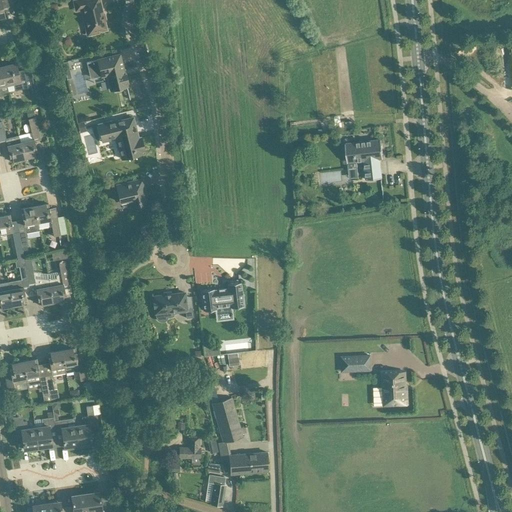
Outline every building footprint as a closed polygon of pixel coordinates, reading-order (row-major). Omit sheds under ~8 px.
[(0,0),(0,16),(4,16),(2,6),(8,4),(8,7),(9,7),(7,0),(0,0)] [(93,34),(99,33),(98,31),(107,29),(100,0),(74,0),(73,0),(75,9),(82,7),(85,21),(84,21),(86,30),(93,34)] [(126,73),(124,74),(120,54),(110,57),(89,62),(87,62),(89,70),(91,77),(100,75),(101,77),(106,76),(107,78),(109,90),(114,89),(115,90),(115,91),(117,91),(119,91),(120,90),(122,90),(124,89),(123,88),(123,87),(126,86),(127,86),(126,82),(129,82),(126,73)] [(71,78),(67,61),(63,62),(67,79),(71,78)] [(16,63),(2,66),(7,84),(13,83),(15,91),(28,87),(28,86),(26,79),(24,69),(23,69),(24,72),(18,73),(16,63)] [(27,117),(34,116),(32,109),(26,111),(27,117)] [(19,135),(24,158),(38,155),(38,154),(35,154),(34,151),(38,150),(35,138),(40,137),(35,117),(28,119),(31,132),(19,135)] [(135,131),(136,131),(133,117),(123,119),(117,120),(117,119),(97,124),(100,137),(108,135),(110,141),(115,139),(117,150),(119,149),(121,159),(129,157),(130,160),(137,158),(136,155),(142,154),(142,152),(145,151),(141,137),(137,138),(135,131)] [(24,158),(19,135),(5,138),(1,121),(0,121),(0,140),(5,139),(10,157),(12,156),(13,160),(10,160),(11,161),(24,158)] [(77,123),(80,133),(86,131),(84,121),(77,123)] [(381,139),(345,143),(347,161),(364,159),(367,179),(381,178),(379,158),(383,157),(381,139)] [(130,207),(139,206),(148,203),(142,179),(133,181),(116,186),(120,203),(129,201),(130,207)] [(35,206),(38,222),(50,220),(51,219),(49,208),(47,208),(46,205),(48,204),(48,203),(35,206)] [(25,230),(19,231),(22,246),(23,251),(28,250),(27,245),(28,245),(26,233),(39,230),(39,229),(38,222),(35,206),(21,209),(21,210),(23,209),(24,213),(22,213),(23,218),(25,230)] [(63,214),(57,216),(57,220),(60,234),(67,233),(63,214)] [(10,215),(0,216),(0,233),(13,231),(11,220),(11,219),(8,220),(8,216),(10,216),(10,215)] [(52,226),(53,236),(60,235),(60,234),(57,220),(51,221),(52,226)] [(15,247),(22,246),(19,231),(13,233),(12,233),(15,247)] [(61,258),(68,256),(67,249),(60,250),(61,258)] [(65,295),(64,285),(70,284),(69,280),(68,274),(65,262),(59,263),(60,270),(60,274),(57,274),(56,276),(56,278),(48,279),(53,302),(66,299),(66,298),(64,299),(63,295),(65,295)] [(29,284),(26,265),(19,266),(21,279),(22,285),(29,284)] [(33,268),(26,269),(29,284),(35,283),(37,295),(38,300),(40,300),(41,303),(39,304),(39,305),(53,302),(48,279),(34,278),(33,272),(33,268)] [(23,287),(22,285),(21,279),(8,282),(13,305),(26,303),(26,302),(24,302),(23,299),(25,298),(25,297),(23,287)] [(0,302),(0,303),(1,306),(0,306),(0,307),(13,305),(8,282),(0,283),(0,302)] [(201,290),(203,303),(203,310),(215,309),(215,313),(232,311),(231,308),(244,306),(241,282),(228,283),(228,288),(224,289),(224,288),(219,289),(214,290),(214,288),(201,290)] [(185,292),(171,294),(171,292),(163,293),(164,295),(153,296),(155,306),(156,315),(164,314),(165,316),(166,317),(168,317),(171,317),(172,316),(174,315),(174,313),(186,312),(186,317),(194,317),(193,306),(187,307),(186,302),(185,292)] [(75,348),(61,350),(66,373),(78,370),(80,380),(87,379),(84,361),(83,361),(84,361),(84,365),(78,366),(77,364),(78,364),(76,352),(74,353),(73,349),(75,349),(75,348)] [(46,376),(48,390),(50,390),(52,390),(54,389),(55,389),(52,375),(65,373),(61,350),(48,353),(48,354),(50,353),(51,357),(48,357),(49,361),(49,363),(51,369),(52,374),(46,376)] [(370,354),(341,355),(341,372),(371,371),(370,354)] [(228,358),(230,367),(239,365),(238,357),(228,358)] [(37,359),(23,361),(27,382),(35,381),(40,380),(41,387),(43,395),(47,395),(49,394),(48,390),(46,376),(40,377),(40,375),(40,374),(39,374),(38,365),(37,363),(35,364),(34,360),(37,360),(37,359)] [(14,385),(27,382),(23,361),(9,364),(9,365),(12,364),(12,368),(10,368),(12,380),(6,382),(10,402),(17,400),(14,385)] [(405,371),(382,372),(384,405),(408,404),(407,389),(406,389),(405,371)] [(244,426),(241,427),(232,397),(218,401),(211,403),(222,441),(222,442),(226,441),(243,436),(242,432),(246,431),(244,426)] [(83,425),(75,426),(78,445),(92,443),(91,434),(91,433),(90,429),(96,428),(99,428),(97,415),(97,414),(94,414),(93,405),(86,406),(87,416),(82,417),(83,425)] [(67,419),(58,420),(57,415),(53,416),(54,417),(54,421),(56,430),(56,434),(62,433),(64,447),(78,445),(75,426),(74,418),(67,419)] [(56,430),(54,421),(54,417),(41,419),(34,420),(35,428),(38,447),(52,445),(50,431),(56,430)] [(24,449),(38,447),(35,428),(28,429),(26,421),(14,423),(16,435),(22,435),(24,449)] [(200,464),(200,458),(201,448),(199,448),(200,437),(190,437),(189,448),(180,447),(179,457),(191,458),(191,464),(200,464)] [(215,438),(207,439),(210,453),(218,451),(215,438)] [(268,470),(267,460),(266,452),(230,455),(229,455),(229,458),(230,463),(231,473),(268,470)] [(207,470),(219,472),(220,464),(208,463),(207,470)] [(211,503),(222,505),(225,484),(224,484),(225,477),(209,475),(208,482),(212,483),(212,484),(214,484),(211,503)] [(99,492),(85,494),(87,511),(108,511),(107,505),(101,506),(99,492)] [(73,510),(68,511),(67,511),(87,511),(85,494),(71,496),(73,510)] [(61,511),(60,501),(46,503),(47,511),(61,511)] [(47,511),(46,503),(32,505),(33,511),(47,511)]
